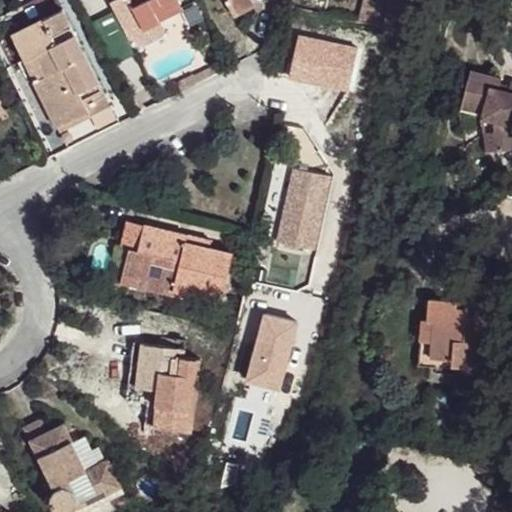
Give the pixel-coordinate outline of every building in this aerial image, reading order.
[(122,0),(130,11),(142,3),(149,18),(166,11),(160,0),(171,0),(173,2),(177,0),(122,0)] [(231,0),(236,10),(253,0),(231,0)] [(353,10),(354,0),(327,0),(327,7),(353,10)] [(386,0),(380,28),(404,34),(410,0),(386,0)] [(63,14),(14,35),(30,66),(38,62),(45,79),(84,58),(63,14)] [(366,26),(347,98),(374,105),(381,71),(404,34),(380,28),(366,26)] [(45,79),(38,83),(63,129),(95,112),(91,105),(103,96),(84,58),(45,79)] [(511,82),(468,70),(458,107),(480,113),(479,118),(490,121),(493,152),(511,149),(511,82)] [(120,228),(113,251),(125,256),(135,259),(142,234),(120,228)] [(142,234),(135,259),(125,256),(116,290),(189,313),(192,302),(219,310),(230,269),(203,263),(206,251),(142,234)] [(426,321),(423,356),(446,359),(446,366),(469,366),(468,359),(485,356),(488,304),(460,301),(461,308),(448,308),(448,300),(421,297),(418,321),(426,321)] [(138,354),(132,400),(155,405),(149,438),(188,444),(197,369),(172,366),(174,356),(138,354)] [(77,456),(71,442),(64,428),(31,439),(52,494),(48,499),(48,507),(50,511),(74,511),(76,506),(95,498),(97,506),(122,495),(112,468),(84,478),(77,456)]
